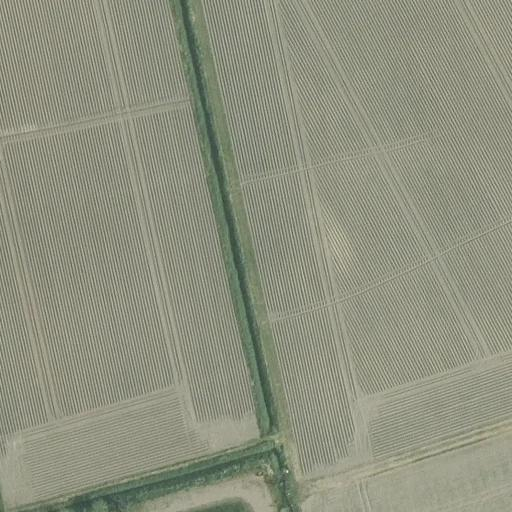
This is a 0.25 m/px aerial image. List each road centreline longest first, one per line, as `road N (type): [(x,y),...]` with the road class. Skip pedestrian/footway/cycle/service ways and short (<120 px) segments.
road 1 (track): [(296,487),(282,438),(23,511)]
road 2 (track): [(296,487),(511,416)]
